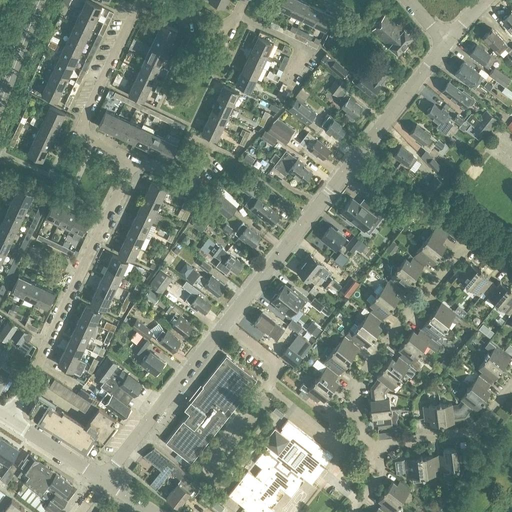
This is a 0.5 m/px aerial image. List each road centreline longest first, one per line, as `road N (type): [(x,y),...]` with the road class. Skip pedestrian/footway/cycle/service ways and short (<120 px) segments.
road 1 (unclassified): [(446,44),(103,481)]
road 2 (residential): [(8,420),(134,161)]
road 3 (residential): [(134,161),(77,135),(142,0)]
road 4 (residential): [(358,410),(356,385),(468,243)]
road 5 (residential): [(378,445),(470,433),(511,385)]
